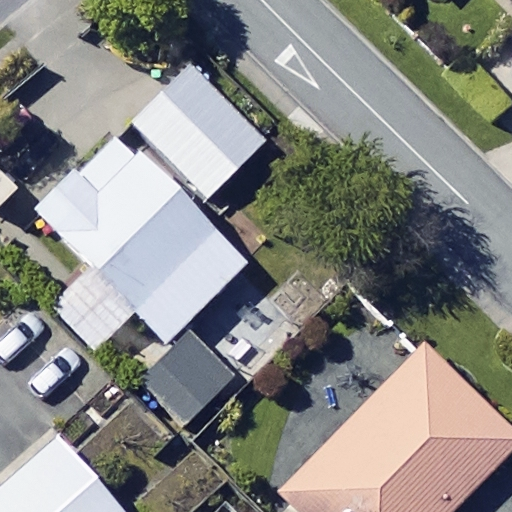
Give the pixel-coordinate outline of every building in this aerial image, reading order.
[(274,152),(198,75),(139,133),(216,210),(274,152)] [(252,274),(125,146),(45,226),(173,353),(252,274)] [(464,511),(511,463),(511,436),(430,356),(286,503),(295,511),(464,511)] [(219,359),(178,360),(145,392),(191,438),(245,385),(219,359)] [(120,511),(63,448),(0,505),(0,511),(120,511)]
